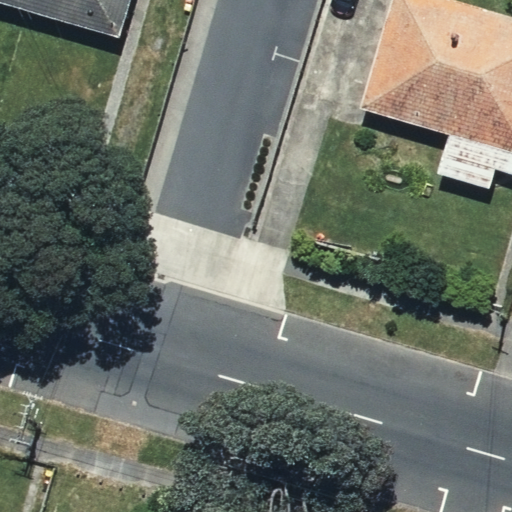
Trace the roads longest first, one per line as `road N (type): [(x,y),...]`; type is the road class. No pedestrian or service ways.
road 1 (residential): [(154,359),(255,0)]
road 2 (unclassified): [(511,463),(154,359)]
road 3 (unclassified): [(154,359),(0,313)]
